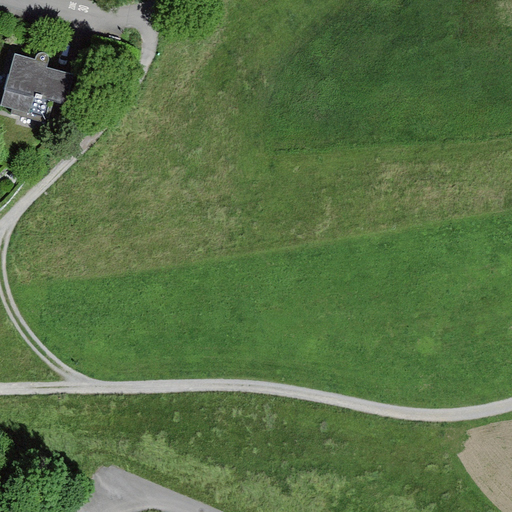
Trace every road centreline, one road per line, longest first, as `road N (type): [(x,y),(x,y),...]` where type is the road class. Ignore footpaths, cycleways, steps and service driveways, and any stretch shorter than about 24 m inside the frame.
road 1 (track): [(511,406),(419,417),(270,387),(0,386)]
road 2 (track): [(0,229),(97,132),(137,78),(151,11)]
road 3 (track): [(94,387),(39,349),(10,304),(2,280),(6,224)]
road 4 (residential): [(33,0),(122,19),(168,0)]
